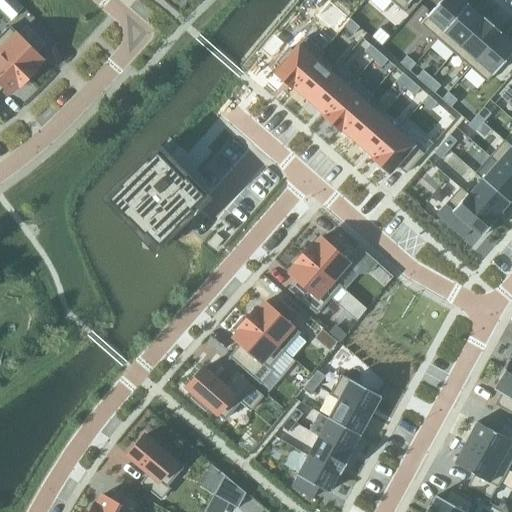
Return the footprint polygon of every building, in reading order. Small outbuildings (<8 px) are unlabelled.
[(390,0),(403,11),(412,0),(390,0)] [(461,0),(441,0),(420,24),(437,39),(467,5),(461,0)] [(467,5),(437,39),(454,53),(484,18),(483,19),(467,5)] [(342,12),(336,19),(344,27),(351,20),(342,12)] [(484,18),(454,53),(470,68),(501,32),(484,18)] [(351,20),(344,27),(353,34),(359,28),(351,20)] [(0,36),(0,50),(28,78),(37,70),(35,68),(43,60),(36,53),(45,44),(27,27),(18,35),(10,27),(0,36)] [(390,37),(379,28),(371,37),(382,46),(390,37)] [(501,32),(470,68),(487,82),(511,53),(511,44),(500,34),(501,33),(501,32)] [(280,66),(274,73),(291,88),(322,52),(305,38),(293,52),(289,48),(276,63),(280,66)] [(370,45),(364,52),(373,60),(379,53),(370,45)] [(20,87),(28,78),(0,50),(0,89),(3,87),(10,93),(18,85),(20,87)] [(322,52),(291,88),(292,88),(293,87),(309,101),(332,74),(317,60),(323,53),(322,52)] [(379,53),(373,60),(382,67),(388,60),(379,53)] [(407,57),(401,63),(409,71),(415,64),(407,57)] [(423,71),(417,78),(426,85),(432,79),(423,71)] [(332,74),(309,101),(324,114),(323,116),(324,116),(355,81),(354,80),(348,88),(332,74)] [(403,74),(397,81),(405,88),(412,81),(403,74)] [(432,79),(426,85),(434,93),(440,86),(432,79)] [(355,81),(324,116),(340,130),(371,95),(355,81)] [(412,81),(405,88),(414,96),(420,89),(412,81)] [(511,90),(509,88),(501,97),(508,103),(511,98),(511,90)] [(448,93),(442,100),(451,107),(457,100),(448,93)] [(371,95),(340,130),(341,131),(342,130),(357,143),(381,117),(365,103),(372,96),(371,95)] [(428,96),(422,103),(431,110),(437,104),(428,96)] [(484,108),(476,117),(483,123),(491,114),(484,108)] [(381,117),(357,143),(373,157),(372,158),(372,159),(397,131),(381,117)] [(476,117),(469,125),(476,131),(483,123),(476,117)] [(397,131),(372,159),(389,174),(396,166),(406,174),(422,155),(413,147),(414,146),(397,131)] [(449,136),(442,144),(449,150),(456,142),(449,136)] [(511,147),(504,141),(489,157),(511,176),(511,147)] [(442,144),(434,153),(441,159),(449,150),(442,144)] [(120,187),(108,199),(126,219),(127,218),(144,235),(146,233),(158,245),(174,230),(177,227),(176,226),(193,210),(191,208),(204,195),(185,176),(183,178),(157,152),(148,160),(146,158),(118,185),(120,187)] [(496,164),(482,179),(509,203),(511,199),(511,176),(489,157),(496,164)] [(460,188),(496,220),(497,220),(495,218),(509,203),(482,179),(469,195),(460,188)] [(460,188),(437,214),(464,238),(472,229),(482,237),(496,220),(460,188)] [(216,234),(208,243),(215,249),(223,240),(216,234)] [(311,245),(303,254),(333,280),(334,280),(341,286),(340,286),(344,290),(359,274),(368,273),(377,263),(358,247),(354,251),(336,235),(328,244),(321,238),(313,247),(311,245)] [(297,280),(289,289),(317,314),(331,298),(357,320),(366,309),(344,290),(340,286),(341,286),(334,280),(333,280),(303,254),(295,263),(297,265),(290,274),(297,280)] [(255,309),(247,318),(284,351),(300,333),(291,325),(299,316),(280,299),(272,309),(265,302),(257,311),(255,309)] [(241,344),(230,356),(261,384),(272,370),(269,368),(284,351),(247,318),(239,327),(241,329),(233,338),(241,344)] [(335,325),(329,332),(340,342),(346,335),(335,325)] [(318,342),(327,333),(322,329),(314,338),(318,342)] [(509,360),(503,369),(511,374),(511,357),(510,361),(509,360)] [(204,368),(187,387),(194,394),(191,398),(206,411),(209,407),(224,420),(240,402),(250,410),(262,396),(236,373),(225,386),(204,368)] [(500,379),(494,390),(501,394),(495,405),(511,413),(511,374),(503,369),(498,379),(500,379)] [(317,371),(310,380),(317,386),(325,377),(317,371)] [(341,375),(330,395),(339,400),(339,399),(370,416),(381,396),(341,375)] [(310,380),(303,389),(310,395),(317,386),(310,380)] [(339,400),(329,417),(360,434),(370,416),(339,399),(339,400)] [(295,408),(288,417),(295,423),(303,414),(295,408)] [(318,413),(309,431),(319,436),(318,437),(349,454),(350,453),(360,434),(329,417),(328,419),(318,413)] [(288,417),(281,426),(288,433),(295,423),(288,417)] [(477,422),(465,443),(509,467),(511,461),(511,427),(503,422),(497,433),(477,422)] [(144,436),(128,455),(149,473),(141,483),(161,499),(170,489),(167,487),(183,468),(167,455),(171,451),(156,438),(152,442),(144,436)] [(318,437),(308,456),(339,473),(339,474),(340,474),(351,454),(350,453),(349,454),(318,437)] [(465,443),(454,464),(474,475),(468,486),(491,498),(497,487),(498,487),(509,467),(465,443)] [(308,456),(291,486),(313,498),(319,487),(328,493),(339,474),(339,473),(308,456)] [(212,465),(199,486),(214,495),(224,476),(225,476),(212,465)] [(224,476),(214,495),(237,508),(245,494),(224,476)] [(94,504),(89,511),(134,511),(140,502),(116,489),(110,500),(102,495),(96,505),(94,504)] [(429,505),(425,511),(470,511),(475,503),(450,489),(444,500),(437,496),(431,506),(429,505)]
